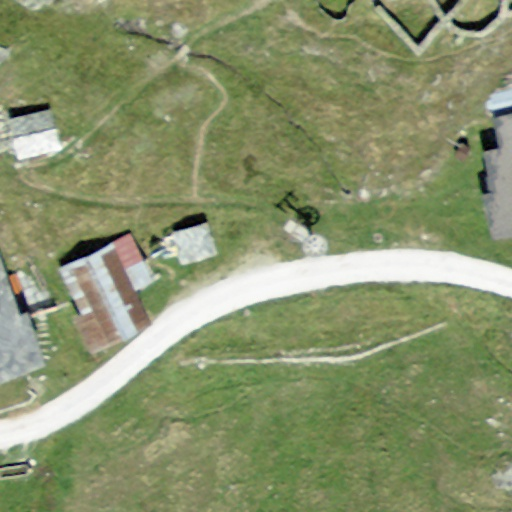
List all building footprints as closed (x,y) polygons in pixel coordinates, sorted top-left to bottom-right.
[(47,119),(9,128),(18,166),(56,157),(47,119)] [(495,236),(511,233),(511,120),(475,127),(495,236)] [(178,242),(184,270),(213,263),(207,235),(178,242)] [(57,279),(94,357),(147,332),(132,298),(151,289),(130,245),(57,279)] [(0,272),(0,382),(36,370),(0,272)]
